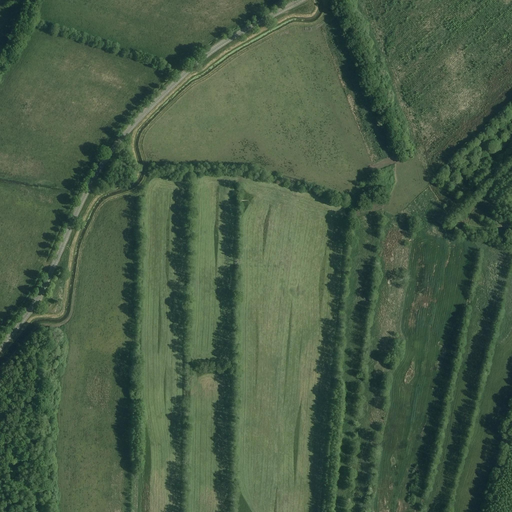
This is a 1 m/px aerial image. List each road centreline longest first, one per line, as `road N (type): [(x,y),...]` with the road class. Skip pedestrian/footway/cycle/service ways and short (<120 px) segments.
road 1 (track): [(323,0),(320,19),(235,55),(145,128),(144,180),(95,212),(68,319),(34,329),(0,370)]
road 2 (tertiary): [(301,0),(205,56),(131,126),(95,175),(38,297),(0,347)]
